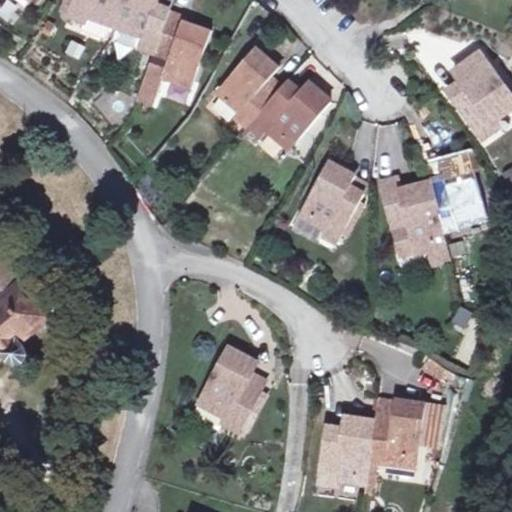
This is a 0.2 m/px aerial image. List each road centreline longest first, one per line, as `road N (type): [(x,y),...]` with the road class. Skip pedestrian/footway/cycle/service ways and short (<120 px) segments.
road 1 (residential): [(151,254),(263,282),(303,334),(287,511)]
road 2 (residential): [(114,511),(157,302),(151,254)]
road 3 (residential): [(151,254),(105,173),(0,79)]
